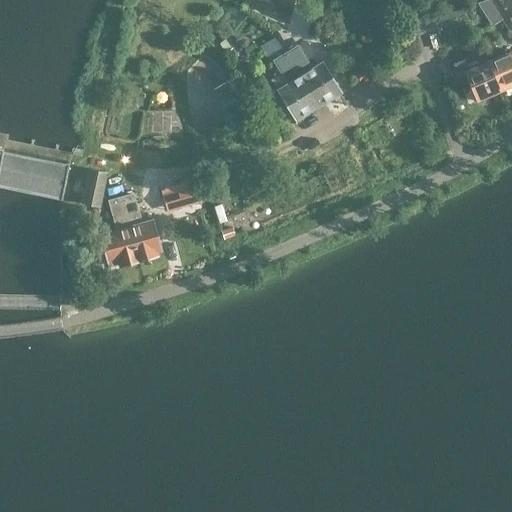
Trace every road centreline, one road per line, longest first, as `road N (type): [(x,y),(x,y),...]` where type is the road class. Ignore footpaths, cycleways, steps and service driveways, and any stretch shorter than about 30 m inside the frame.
road 1 (residential): [(464,166),(267,258),(61,323)]
road 2 (unclassified): [(152,177),(298,145),(430,67)]
